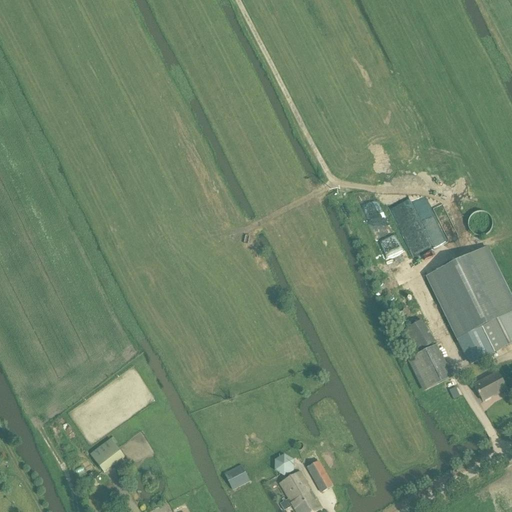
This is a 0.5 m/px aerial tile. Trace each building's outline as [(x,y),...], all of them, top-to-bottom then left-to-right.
[(493,230),(494,227),(493,224),(493,222),(491,219),(489,217),(487,216),(485,215),(482,214),(479,214),(477,215),(474,216),(472,217),(470,219),(469,222),(468,224),(468,227),(468,230),(469,232),(470,235),(472,237),(474,238),(477,239),(479,240),(482,240),(485,239),(487,238),(489,237),(491,235),(493,232),(493,230)] [(511,303),(484,249),(428,278),(471,364),(511,343),(511,303)] [(400,334),(414,356),(435,343),(421,321),(400,334)] [(409,359),(425,391),(452,378),(436,346),(409,359)] [(483,402),(506,390),(497,374),(473,386),(478,396),(479,395),(483,402)] [(104,474),(125,458),(111,440),(90,456),(104,474)] [(333,487),(318,462),(307,468),(321,493),(333,487)] [(233,490),(250,482),(241,466),(225,474),(233,490)] [(296,511),(317,511),(322,509),(300,472),(280,484),(289,499),(280,504),(284,511),(293,506),(296,511)]
